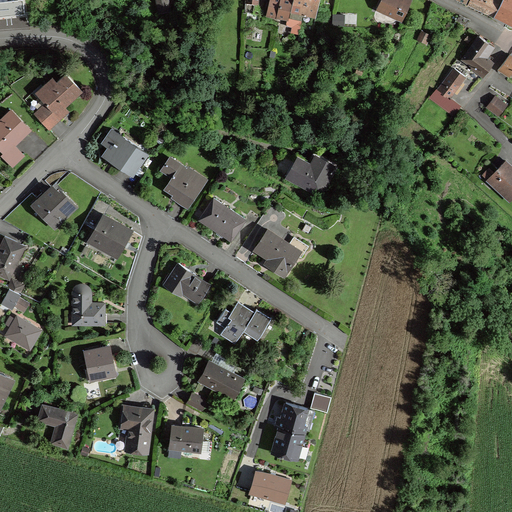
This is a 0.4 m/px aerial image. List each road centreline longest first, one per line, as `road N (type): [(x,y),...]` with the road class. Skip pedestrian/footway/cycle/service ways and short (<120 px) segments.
road 1 (residential): [(162,221),(348,342)]
road 2 (residential): [(63,151),(107,95),(103,64),(59,35),(0,39)]
road 3 (residential): [(162,221),(135,314),(155,360)]
road 4 (residential): [(63,151),(162,221)]
